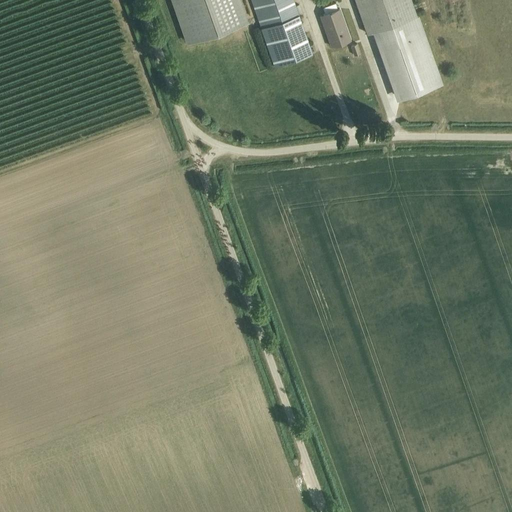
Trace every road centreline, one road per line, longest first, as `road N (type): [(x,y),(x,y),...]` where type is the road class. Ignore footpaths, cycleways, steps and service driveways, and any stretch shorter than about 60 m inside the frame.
road 1 (unclassified): [(201,168),(323,511)]
road 2 (unclassified): [(511,138),(229,149)]
road 3 (unknown): [(356,142),(305,0)]
road 4 (unknown): [(348,0),(397,138)]
road 5 (unclassified): [(136,0),(184,121)]
